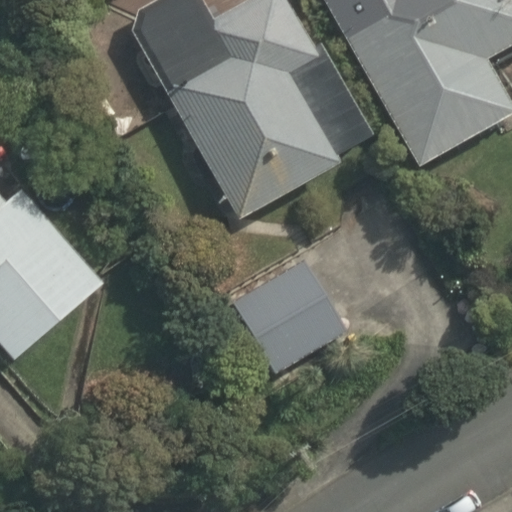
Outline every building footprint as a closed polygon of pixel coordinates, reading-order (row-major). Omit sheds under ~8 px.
[(38,0),(46,14),(73,0),(38,0)] [(129,37),(237,224),(338,167),(319,134),(347,118),(279,0),(250,0),(211,23),(195,0),(159,0),(132,16),(129,37)] [(511,0),(319,0),(415,174),(511,121),(480,65),(511,48),(511,0)] [(0,356),(9,368),(100,289),(19,195),(2,210),(0,207),(0,356)] [(299,262),(225,300),(264,377),(339,340),(299,262)]
